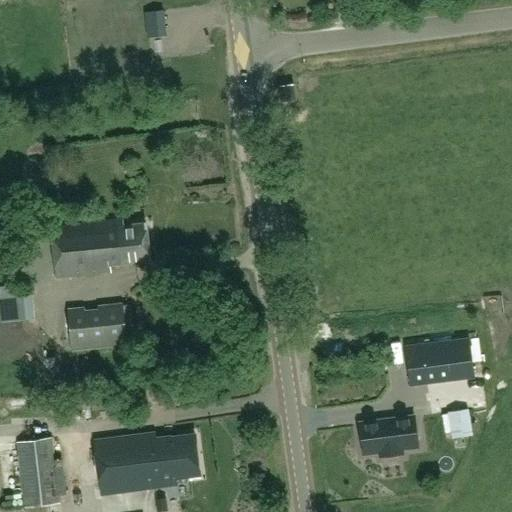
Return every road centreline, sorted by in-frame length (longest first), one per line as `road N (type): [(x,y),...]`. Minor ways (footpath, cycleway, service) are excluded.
road 1 (tertiary): [(305,511),(243,54)]
road 2 (unclassified): [(243,54),(511,19)]
